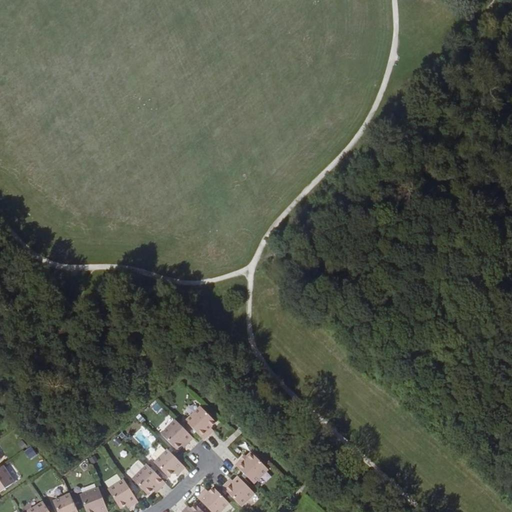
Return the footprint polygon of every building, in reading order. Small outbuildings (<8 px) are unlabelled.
[(199,440),(200,441),(206,435),(203,432),(207,428),(212,423),(197,407),(182,422),(199,440)] [(191,439),(174,421),(159,435),(174,450),(179,446),(183,441),(186,444),(191,439)] [(25,452),(30,460),(37,455),(32,448),(25,452)] [(183,468),(165,450),(152,463),(166,478),(172,473),(174,470),(177,473),(183,468)] [(233,465),(251,483),(265,468),(248,452),(244,457),(245,458),(241,462),(238,459),(233,465)] [(163,483),(145,464),(130,479),(145,494),(151,489),(155,485),(158,488),(163,483)] [(0,485),(9,479),(0,465),(0,485)] [(218,487),(237,506),(250,492),(234,477),(229,482),(226,485),(223,482),(218,487)] [(136,502),(122,479),(105,490),(117,508),(122,505),(127,502),(129,506),(136,502)] [(193,497),(207,511),(215,511),(225,503),(209,487),(206,491),(202,495),(199,492),(193,497)] [(104,511),(105,511),(97,489),(77,496),(83,511),(94,511),(97,511),(104,511)] [(77,511),(70,493),(53,499),(57,511),(77,511)] [(48,511),(41,501),(25,511),(48,511)]
